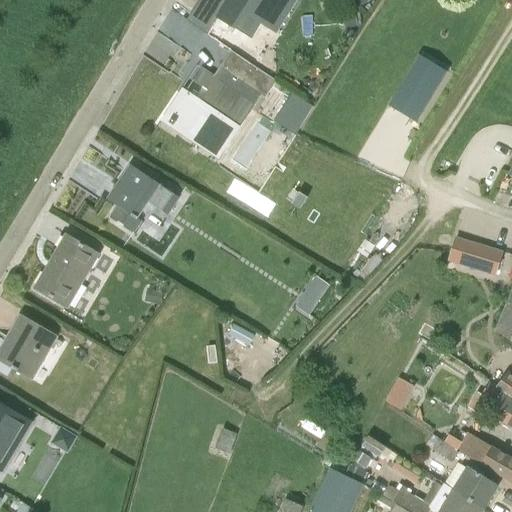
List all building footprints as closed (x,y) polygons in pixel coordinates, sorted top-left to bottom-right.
[(229,0),(217,19),(236,30),(244,15),(276,35),(297,0),(229,0)] [(370,0),(352,0),(358,8),(370,0)] [(359,29),(355,12),(341,15),(344,32),(359,29)] [(165,124),(219,159),(254,107),(236,94),(242,84),(264,99),(275,83),(234,55),(222,72),(227,76),(222,84),(204,72),(196,85),(211,94),(205,105),(186,93),(165,124)] [(389,106),(416,123),(447,72),(420,55),(389,106)] [(282,111),(302,123),(312,107),(291,94),(282,111)] [(107,201),(116,207),(110,217),(135,233),(142,222),(138,219),(148,204),(167,217),(179,199),(143,175),(137,184),(124,175),(107,201)] [(511,178),(505,176),(503,175),(497,191),(511,197),(511,198),(511,178)] [(99,256),(66,237),(36,290),(68,308),(99,256)] [(496,277),(504,252),(456,238),(449,262),(496,277)] [(316,277),(306,292),(319,301),(329,286),(316,277)] [(495,332),(511,342),(511,286),(507,303),(495,332)] [(160,307),(163,291),(147,288),(144,304),(160,307)] [(19,319),(9,338),(8,340),(16,344),(4,367),(31,383),(56,341),(19,319)] [(254,336),(234,325),(228,336),(249,347),(254,336)] [(511,398),(511,375),(510,374),(497,388),(489,383),(497,389),(504,393),(511,398)] [(414,388),(399,380),(386,403),(401,411),(414,388)] [(511,398),(504,393),(497,389),(489,383),(472,410),(490,420),(492,417),(511,428),(511,398)] [(18,416),(0,405),(0,470),(4,473),(34,424),(18,416)] [(67,455),(77,438),(60,427),(50,444),(67,455)] [(230,454),(237,434),(222,429),(214,449),(230,454)] [(481,467),(511,484),(511,458),(494,448),(493,449),(467,433),(456,452),(481,467)] [(362,446),(363,446),(355,459),(366,466),(374,454),(379,457),(385,448),(368,437),(362,446)] [(450,461),(456,452),(440,440),(434,450),(450,461)] [(397,456),(385,448),(380,457),(388,462),(385,466),(391,470),(394,464),(392,463),(397,456)] [(344,476),(357,483),(363,471),(350,465),(344,476)] [(484,509),(498,487),(466,467),(452,489),(484,509)] [(350,511),(363,486),(357,483),(344,476),(330,469),(309,511),(350,511)] [(381,496),(395,505),(402,507),(409,511),(428,511),(430,509),(435,511),(438,511),(482,511),(484,509),(452,489),(451,492),(435,483),(423,502),(406,492),(407,490),(402,486),(398,492),(388,485),(386,488),(375,482),(370,490),(381,496)] [(378,501),(392,509),(395,505),(381,496),(378,501)] [(300,511),(303,508),(285,499),(278,511),(300,511)]
